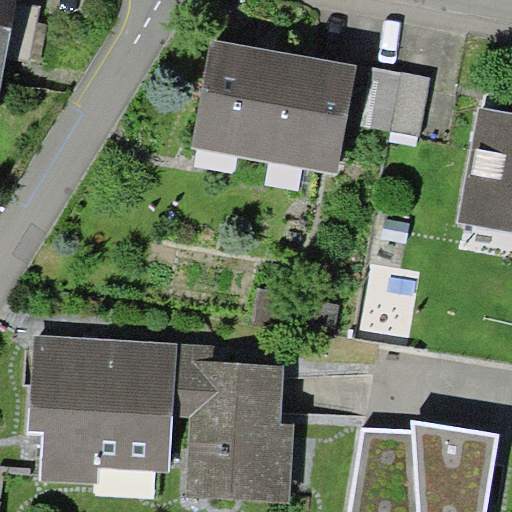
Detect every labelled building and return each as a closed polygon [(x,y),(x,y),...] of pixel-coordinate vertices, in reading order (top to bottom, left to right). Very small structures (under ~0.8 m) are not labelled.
[(0,0),(0,109),(1,110),(19,0),(0,0)] [(220,45),(204,146),(347,168),(363,68),(220,45)] [(429,75),(373,66),(362,130),(418,140),(429,75)] [(511,114),(485,109),(464,220),(511,229),(511,114)] [(259,289),(253,324),(330,338),(337,304),(259,289)] [(182,341),(37,335),(32,432),(44,433),(42,482),(101,485),(102,467),(176,470),(178,414),(182,341)] [(217,343),(182,341),(178,414),(193,414),(190,491),(282,495),(288,363),(216,360),(217,343)] [(483,511),(494,438),(365,430),(352,511),(483,511)]
